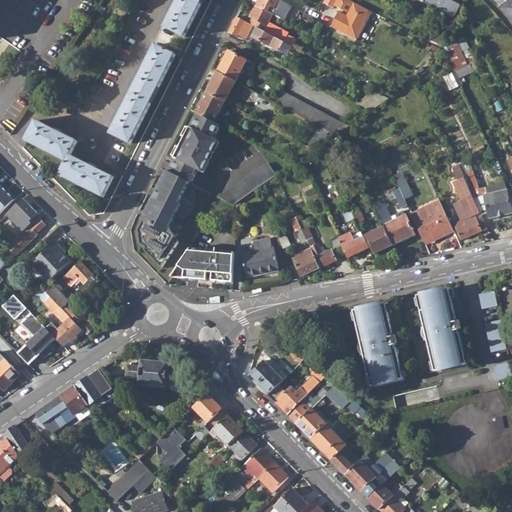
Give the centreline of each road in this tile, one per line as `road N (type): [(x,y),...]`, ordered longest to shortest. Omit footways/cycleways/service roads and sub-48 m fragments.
road 1 (residential): [(511,252),(257,307),(209,336)]
road 2 (residential): [(232,0),(105,249)]
road 3 (tertiary): [(209,336),(239,396),(354,511)]
road 4 (tertiary): [(157,316),(0,420)]
road 5 (tertiary): [(0,146),(105,249)]
